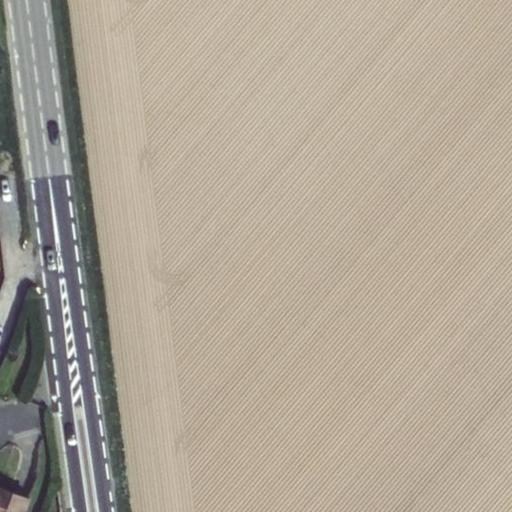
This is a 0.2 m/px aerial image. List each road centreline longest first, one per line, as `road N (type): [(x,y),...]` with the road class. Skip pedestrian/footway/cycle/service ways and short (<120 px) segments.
road 1 (tertiary): [(105,511),(54,231)]
road 2 (tertiary): [(54,231),(78,511)]
road 3 (tertiary): [(54,231),(25,0)]
